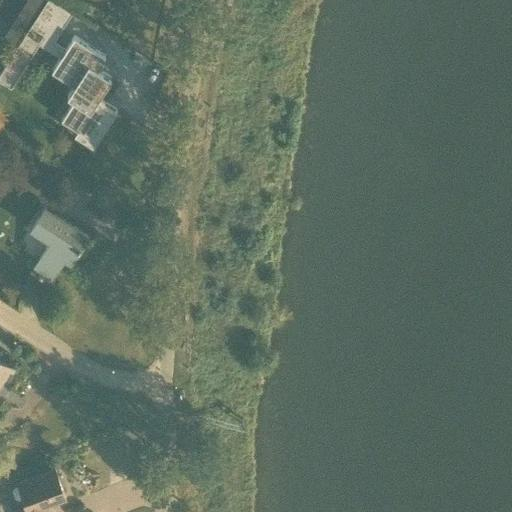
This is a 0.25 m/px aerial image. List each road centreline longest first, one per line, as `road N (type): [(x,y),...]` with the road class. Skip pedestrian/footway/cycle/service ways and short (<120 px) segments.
road 1 (unclassified): [(166,379),(190,89),(208,0)]
road 2 (residential): [(166,379),(99,377),(0,314)]
road 3 (unclassified): [(167,511),(166,379)]
